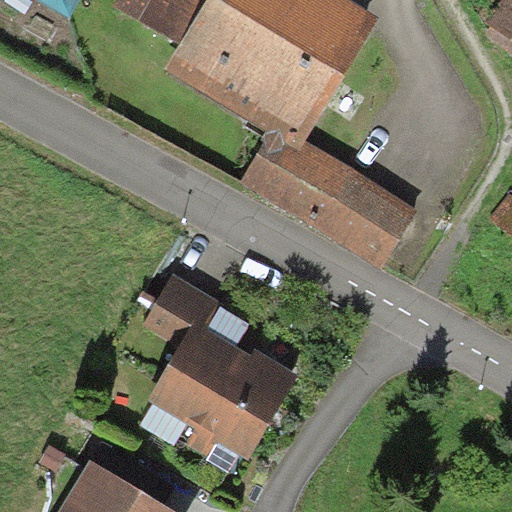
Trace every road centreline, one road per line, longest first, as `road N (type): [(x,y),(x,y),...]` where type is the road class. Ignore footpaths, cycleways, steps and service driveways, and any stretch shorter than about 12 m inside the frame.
road 1 (residential): [(411,315),(0,94)]
road 2 (residential): [(411,315),(386,356),(318,428),(274,511)]
